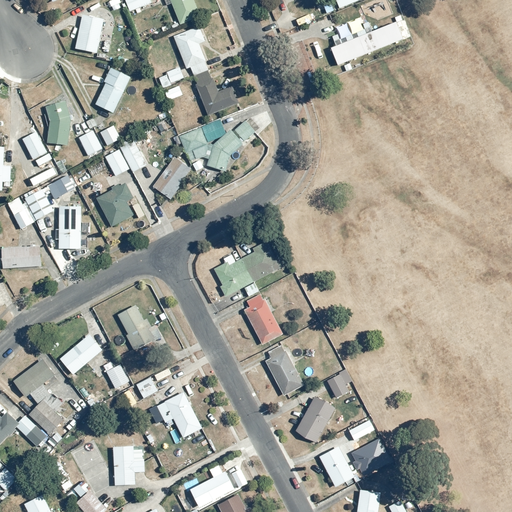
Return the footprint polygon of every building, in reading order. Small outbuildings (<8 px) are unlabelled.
[(151,3),(149,0),(125,0),(130,11),(151,3)] [(205,0),(176,0),(180,10),(205,1),(205,0)] [(100,42),(107,6),(84,1),(77,37),(100,42)] [(398,7),(334,33),(341,50),(405,24),(398,7)] [(201,12),(175,21),(189,61),(216,52),(201,12)] [(112,50),(96,89),(119,98),(135,60),(112,50)] [(197,60),(211,100),(239,90),(226,50),(197,60)] [(184,78),(179,67),(158,76),(162,87),(184,78)] [(183,95),(179,85),(164,91),(168,101),(183,95)] [(71,93),(48,92),(47,128),(69,129),(71,93)] [(231,114),(208,146),(226,158),(249,126),(231,114)] [(39,116),(24,122),(33,144),(49,138),(39,116)] [(120,139),(114,125),(100,132),(107,145),(120,139)] [(102,149),(93,130),(79,137),(88,156),(102,149)] [(9,133),(0,132),(0,174),(6,175),(9,133)] [(132,138),(119,145),(133,172),(147,165),(132,138)] [(176,146),(160,173),(177,184),(193,157),(176,146)] [(130,166),(98,179),(112,213),(144,200),(130,166)] [(57,196),(42,173),(24,184),(39,207),(57,196)] [(87,192),(61,192),(61,235),(87,235),(87,192)] [(35,220),(22,196),(8,204),(12,211),(21,228),(35,220)] [(268,230),(213,256),(227,285),(282,259),(268,230)] [(1,233),(2,253),(41,252),(41,232),(1,233)] [(284,316),(265,282),(243,294),(262,328),(284,316)] [(118,301),(134,334),(154,325),(137,291),(118,301)] [(90,320),(62,345),(75,359),(103,334),(90,320)] [(287,334),(266,343),(284,383),(305,373),(287,334)] [(120,350),(107,358),(117,374),(130,366),(120,350)] [(153,363),(138,371),(145,384),(160,377),(153,363)] [(34,379),(22,392),(49,416),(61,402),(34,379)] [(316,429),(335,390),(313,379),(294,418),(316,429)] [(186,380),(159,394),(176,426),(203,412),(186,380)] [(0,392),(0,430),(19,408),(0,392)] [(118,400),(111,404),(117,414),(124,410),(118,400)] [(374,430),(369,420),(349,430),(354,440),(374,430)] [(151,426),(144,429),(151,442),(157,439),(151,426)] [(136,431),(113,433),(116,471),(139,469),(136,431)] [(337,432),(320,441),(337,472),(354,462),(337,432)] [(16,479),(5,468),(0,472),(0,484),(6,490),(16,479)] [(378,511),(382,476),(360,474),(356,511),(368,511),(378,511)] [(91,477),(79,488),(95,507),(107,496),(91,477)] [(257,511),(240,479),(218,490),(229,511),(257,511)] [(57,511),(43,480),(26,488),(37,511),(57,511)] [(171,511),(162,494),(140,506),(143,511),(171,511)] [(424,511),(418,498),(395,508),(397,511),(424,511)] [(122,511),(116,500),(101,508),(103,511),(122,511)]
